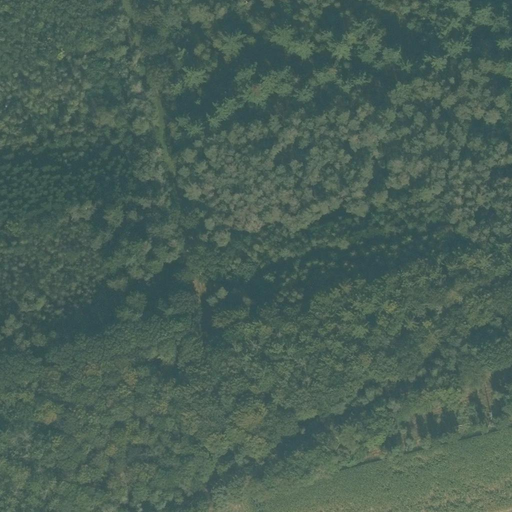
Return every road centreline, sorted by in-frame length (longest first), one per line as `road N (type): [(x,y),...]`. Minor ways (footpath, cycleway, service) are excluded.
road 1 (track): [(127,0),(241,474)]
road 2 (track): [(241,474),(511,325)]
